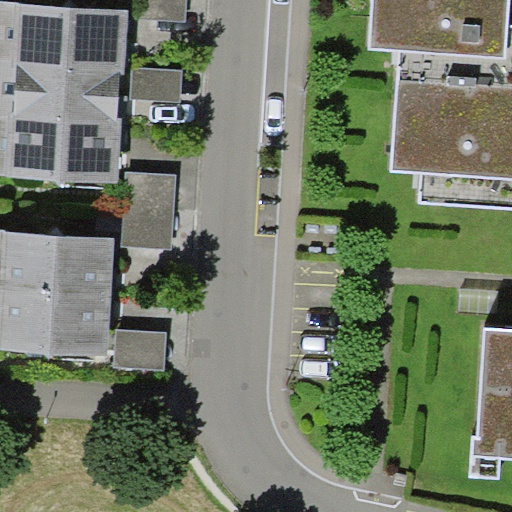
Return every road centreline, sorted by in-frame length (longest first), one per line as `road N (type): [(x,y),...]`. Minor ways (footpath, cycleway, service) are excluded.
road 1 (residential): [(260,0),(234,403)]
road 2 (residential): [(234,403),(0,389)]
road 3 (residential): [(338,511),(314,504),(255,455),(234,403)]
